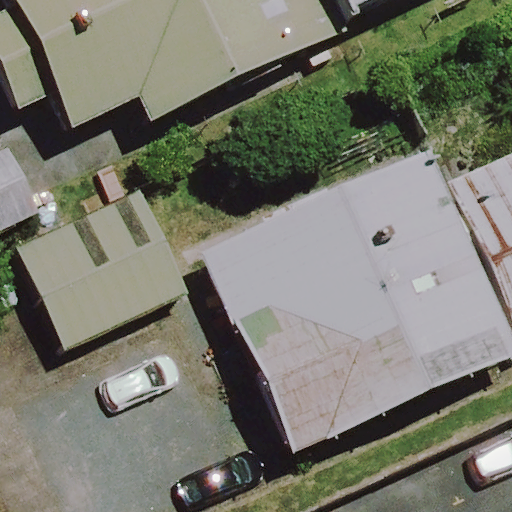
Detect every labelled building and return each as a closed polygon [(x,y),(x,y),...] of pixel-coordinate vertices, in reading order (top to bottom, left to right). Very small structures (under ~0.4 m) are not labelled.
[(331,49),(328,43),(308,0),(0,0),(0,120),(6,132),(38,117),(54,151),(124,118),(134,141),(331,49)] [(419,0),(308,0),(328,43),(419,0)] [(511,362),(511,166),(439,199),(511,363),(511,362)] [(0,241),(28,229),(0,169),(0,241)] [(188,277),(280,473),(507,367),(415,171),(188,277)] [(5,262),(54,367),(178,310),(129,205),(5,262)]
